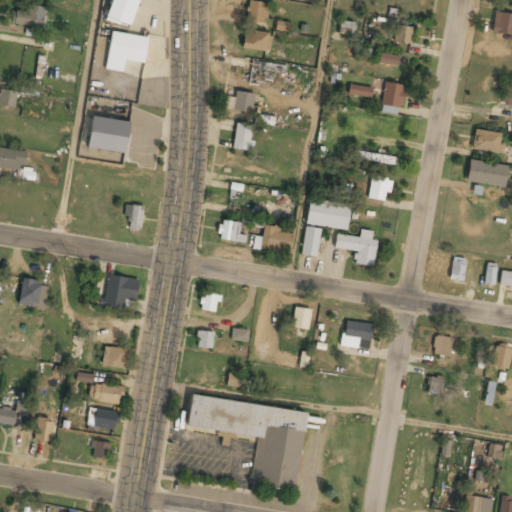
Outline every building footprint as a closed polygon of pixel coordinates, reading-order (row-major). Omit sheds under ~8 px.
[(111,0),(106,18),(130,26),(138,0),(111,0)] [(245,18),(264,22),(267,4),(248,0),(245,18)] [(44,6),(26,5),(26,10),(15,10),(14,25),(43,26),(44,6)] [(511,35),(511,14),(494,11),(491,32),(511,35)] [(274,30),(287,32),(288,22),(276,20),(274,30)] [(354,23),(340,20),(338,34),(351,36),(354,23)] [(412,27),(394,25),(393,42),(411,43),(412,27)] [(37,30),(25,28),(24,36),(36,37),(37,30)] [(148,38),(111,31),(104,69),(122,72),(124,60),(143,63),(148,38)] [(243,49),(270,52),(271,33),(245,31),(243,49)] [(378,63),(397,66),(399,56),(380,53),(378,63)] [(285,67),(264,64),(263,70),(284,73),(285,67)] [(379,111),(398,115),(404,86),(384,82),(379,111)] [(370,98),(372,87),(348,84),(347,95),(370,98)] [(511,85),(502,85),(500,105),(511,106),(511,85)] [(19,94),(33,97),(35,90),(21,87),(19,94)] [(0,105),(14,107),(16,91),(0,89),(0,105)] [(254,94),(235,90),(232,109),(250,112),(254,94)] [(274,117),(255,114),(253,123),(273,126),(274,117)] [(87,147),(124,153),(129,122),(92,116),(87,147)] [(232,148),(250,149),(252,125),(234,124),(232,148)] [(503,144),(499,144),(499,132),(473,130),(471,150),(502,153),(503,144)] [(26,152),(0,147),(0,168),(11,170),(10,178),(33,181),(34,169),(24,167),(26,152)] [(394,157),(369,153),(368,160),(393,164),(394,157)] [(465,181),(503,188),(507,166),(469,159),(465,181)] [(367,199),(383,200),(384,192),(390,193),(391,179),(369,177),(367,199)] [(329,197),(347,199),(349,188),(331,186),(329,197)] [(305,225),(346,229),(349,203),(308,199),(305,225)] [(123,216),(129,216),(129,230),(141,231),(142,206),(124,205),(123,216)] [(241,225),(263,227),(263,220),(241,218),(241,225)] [(245,235),(238,234),(239,222),(219,220),(218,240),(244,242),(245,235)] [(279,228),(264,224),(259,247),(288,253),(292,235),(279,232),(279,228)] [(316,257),(319,228),(303,227),(301,255),(316,257)] [(376,240),(370,239),(372,231),(359,229),(358,237),(335,234),(333,248),(354,251),(353,264),(372,267),(376,240)] [(448,279),(462,281),(466,259),(452,257),(448,279)] [(496,264),(485,263),(483,284),(493,285),(496,264)] [(511,272),(500,270),(498,285),(511,286),(511,272)] [(138,279),(105,275),(101,305),(123,308),(125,299),(135,300),(138,279)] [(44,309),(48,284),(22,279),(17,305),(44,309)] [(218,294),(201,293),(199,310),(216,312),(218,294)] [(311,310),(293,307),(291,327),(307,330),(311,310)] [(371,323),(343,321),(341,347),(357,348),(358,339),(370,340),(371,323)] [(248,330),(231,328),(230,341),(247,342),(248,330)] [(196,347),(212,348),(213,332),(197,331),(196,347)] [(451,338),(433,336),(431,354),(449,356),(451,338)] [(492,367),(508,369),(510,347),(494,345),(492,367)] [(123,368),(125,349),(103,346),(101,366),(123,368)] [(297,367),(306,368),(309,352),(299,351),(297,367)] [(92,375),(76,372),(75,381),(91,383),(92,375)] [(244,375),(228,372),(226,385),(242,388),(244,375)] [(443,378),(428,376),(425,392),(440,395),(443,378)] [(490,406),(493,383),(484,381),(480,405),(490,406)] [(87,399),(119,405),(122,388),(90,382),(87,399)] [(14,411),(30,414),(33,395),(17,393),(14,411)] [(185,428),(256,438),(250,485),(294,492),(305,413),(189,397),(185,428)] [(0,423),(12,425),(14,409),(0,407),(0,423)] [(114,431),(118,413),(95,408),(91,426),(114,431)] [(51,419),(35,419),(34,441),(50,442),(51,419)] [(450,440),(440,440),(439,455),(449,456),(450,440)] [(110,443),(91,441),(90,449),(93,450),(92,458),(107,460),(110,443)] [(502,446),(488,444),(486,458),(499,460),(502,446)] [(489,511),(492,500),(465,495),(462,511),(489,511)] [(511,511),(511,498),(500,498),(498,511),(511,511)]
